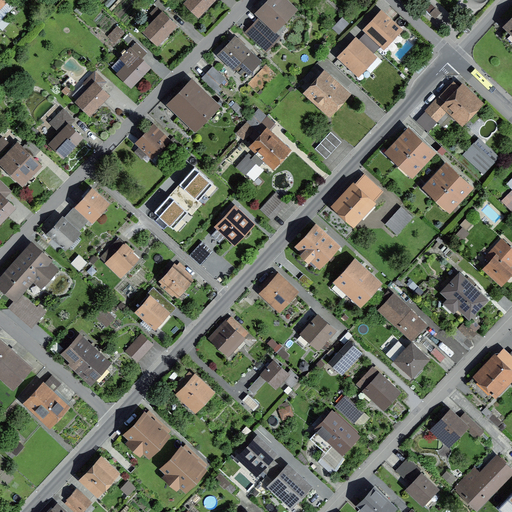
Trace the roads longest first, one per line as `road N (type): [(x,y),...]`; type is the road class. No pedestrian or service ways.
road 1 (residential): [(453,57),(230,297)]
road 2 (residential): [(331,511),(511,322)]
road 3 (residential): [(86,168),(248,0)]
road 4 (residential): [(230,297),(86,168)]
road 5 (residential): [(230,297),(115,420)]
road 6 (residential): [(115,420),(0,318)]
road 7 (residential): [(115,420),(30,511)]
road 8 (residential): [(0,258),(86,168)]
